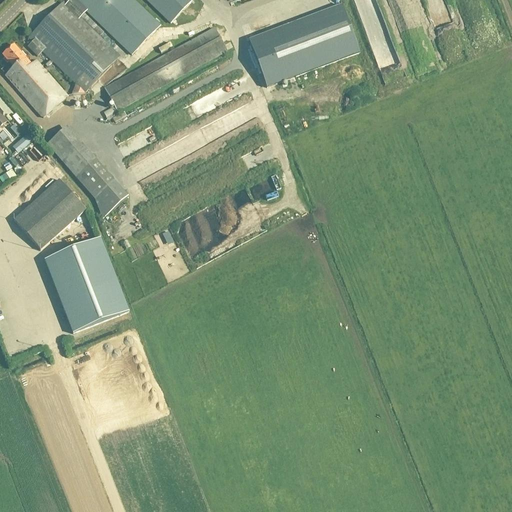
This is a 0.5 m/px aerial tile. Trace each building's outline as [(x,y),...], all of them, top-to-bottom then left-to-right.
[(71,0),(66,5),(63,2),(28,38),(33,42),(27,47),(37,57),(43,52),(85,93),(120,58),(80,19),(87,12),(132,56),(160,27),(132,0),(146,0),(171,24),(194,0),(71,0)] [(267,88),(359,54),(342,7),(249,41),(267,88)] [(226,52),(214,29),(105,90),(117,112),(226,52)] [(162,51),(173,47),(171,42),(160,46),(162,51)] [(31,66),(14,46),(2,56),(14,69),(6,75),(43,118),(67,98),(36,62),(31,66)] [(47,145),(95,200),(102,221),(128,198),(115,182),(67,127),(47,145)] [(31,135),(16,149),(22,156),(37,141),(31,135)] [(49,161),(40,172),(47,178),(56,167),(49,161)] [(14,221),(40,251),(85,211),(59,181),(14,221)] [(129,313),(100,240),(44,262),(73,335),(129,313)]
